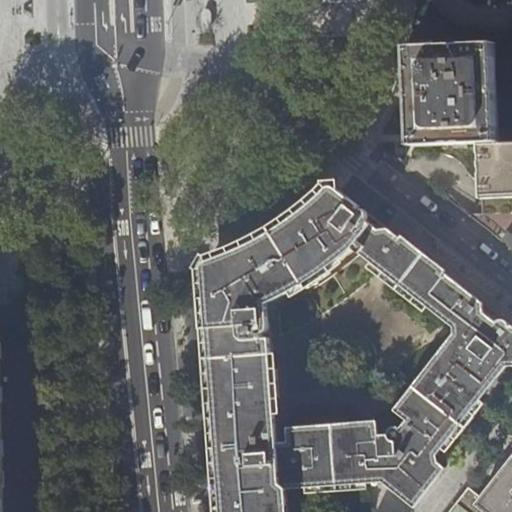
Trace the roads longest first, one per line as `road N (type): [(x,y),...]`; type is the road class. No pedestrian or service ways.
road 1 (residential): [(132,60),(220,70),(251,87),(349,155),(511,289)]
road 2 (primary): [(160,511),(125,142),(132,60)]
